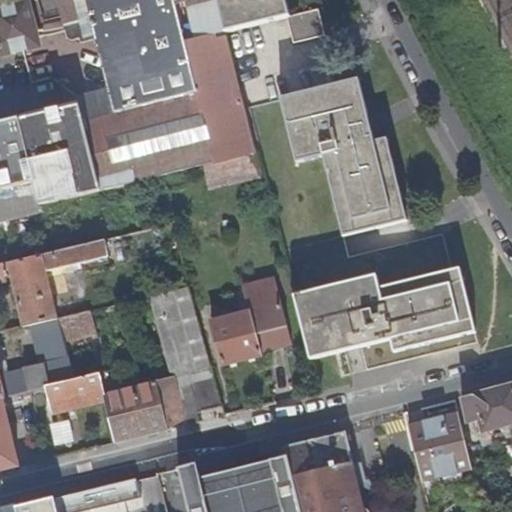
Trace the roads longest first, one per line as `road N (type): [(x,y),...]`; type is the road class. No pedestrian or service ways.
road 1 (residential): [(0,492),(511,366)]
road 2 (residential): [(511,223),(388,0)]
